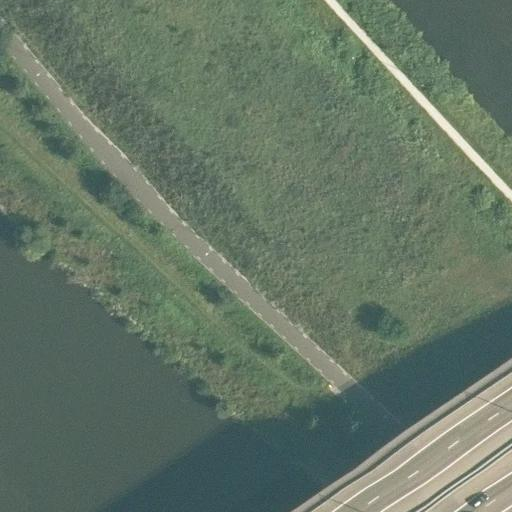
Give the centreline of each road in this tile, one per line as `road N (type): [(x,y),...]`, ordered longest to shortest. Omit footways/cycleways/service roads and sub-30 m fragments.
road 1 (tertiary): [(503,511),(398,435),(265,315),(131,183),(0,34)]
road 2 (track): [(0,122),(290,381),(348,390)]
road 3 (motorway): [(511,389),(325,511)]
